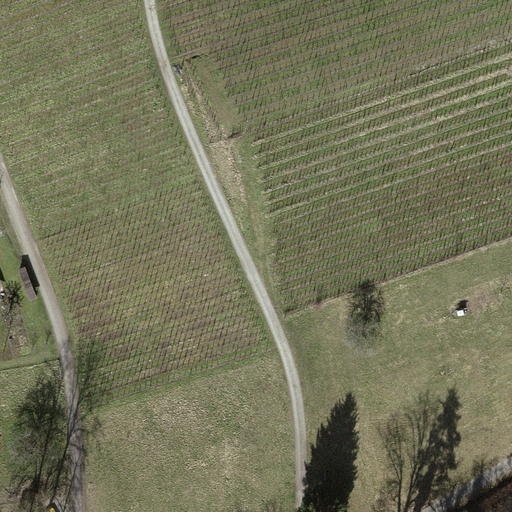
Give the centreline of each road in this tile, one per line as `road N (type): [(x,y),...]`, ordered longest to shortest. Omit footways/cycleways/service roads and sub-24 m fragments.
road 1 (track): [(150,0),(153,32),(197,150),(297,389),(298,511)]
road 2 (track): [(0,183),(66,356),(79,511)]
